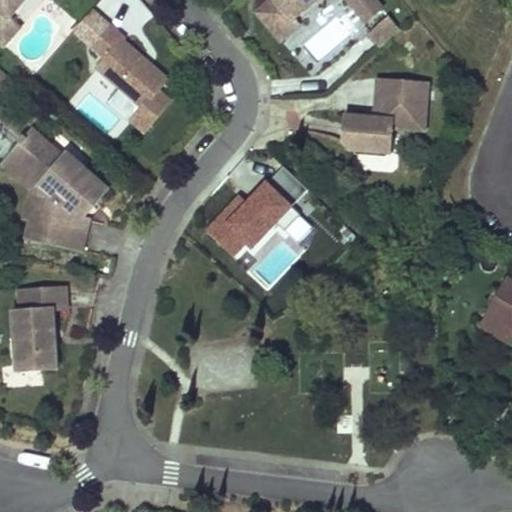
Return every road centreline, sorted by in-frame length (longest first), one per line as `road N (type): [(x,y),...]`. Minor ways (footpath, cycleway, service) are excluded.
road 1 (residential): [(117,450),(110,393),(138,265),(176,197),(231,130),(238,99),(237,73),(168,0)]
road 2 (residential): [(511,490),(454,473),(384,492),(173,465),(117,450)]
road 3 (residential): [(117,450),(83,475),(0,508)]
